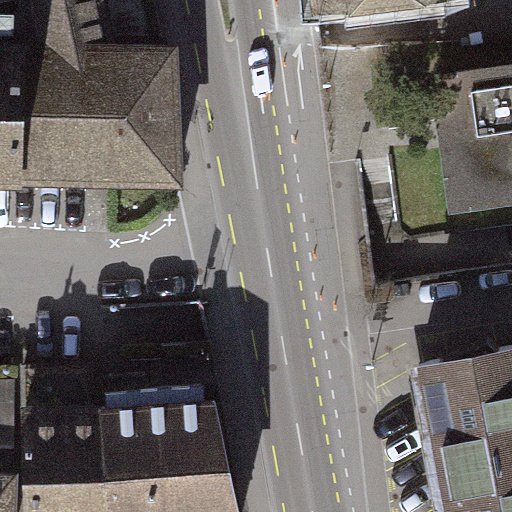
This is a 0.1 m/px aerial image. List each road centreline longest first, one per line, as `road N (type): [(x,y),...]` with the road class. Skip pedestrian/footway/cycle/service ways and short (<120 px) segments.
road 1 (primary): [(278,326),(224,0)]
road 2 (residential): [(278,326),(511,291)]
road 3 (primary): [(310,511),(278,326)]
